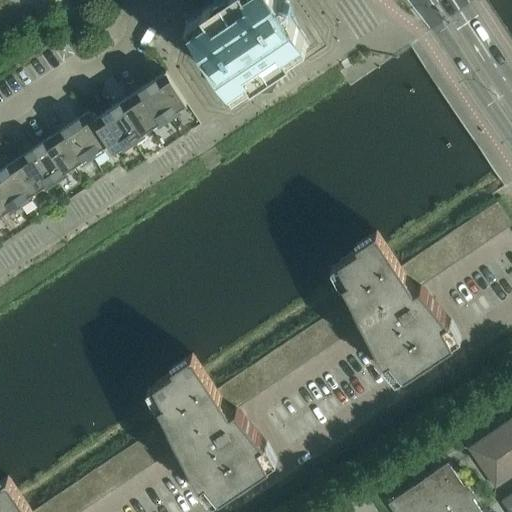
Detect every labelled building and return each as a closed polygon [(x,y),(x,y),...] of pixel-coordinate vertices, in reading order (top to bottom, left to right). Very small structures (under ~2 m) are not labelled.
[(309,43),(280,0),(212,0),(185,18),(235,92),(309,43)] [(147,83),(170,118),(182,110),(180,107),(187,102),(166,70),(147,83)] [(129,95),(150,127),(157,122),(159,125),(170,118),(147,83),(129,95)] [(111,107),(134,142),(146,134),(144,131),(150,127),(129,95),(111,107)] [(109,143),(108,143),(113,151),(121,146),(123,149),(134,142),(111,107),(94,118),(93,119),(109,143)] [(94,118),(89,110),(70,122),(93,157),(104,150),(102,147),(108,143),(109,143),(93,119),(94,118)] [(52,134),(73,166),(80,162),(82,165),(93,157),(70,122),(52,134)] [(34,146),(57,181),(68,174),(66,171),(73,166),(52,134),(34,146)] [(16,159),(37,191),(44,186),(46,189),(57,181),(34,146),(16,159)] [(37,191),(16,159),(0,168),(0,174),(21,206),(32,198),(30,195),(37,191)] [(9,213),(21,206),(0,174),(0,213),(1,215),(7,210),(9,213)] [(0,511),(78,511),(180,444),(189,459),(216,492),(266,459),(259,445),(266,441),(237,407),(365,322),(373,337),(401,370),(451,336),(444,323),(450,319),(422,285),(511,224),(511,222),(498,201),(401,265),(384,241),(377,229),(357,243),(359,246),(339,260),(343,268),(349,279),(343,282),(352,298),(217,388),(201,364),(193,352),(172,365),(175,369),(155,382),(160,392),(165,401),(159,405),(168,421),(33,510),(18,488),(8,474),(0,479),(0,511)] [(511,417),(469,447),(496,486),(511,474),(511,417)] [(388,503),(394,511),(482,511),(473,498),(475,496),(466,483),(464,485),(448,462),(423,479),(425,482),(415,488),(413,486),(388,503)] [(511,511),(511,492),(501,500),(509,511),(511,511)]
